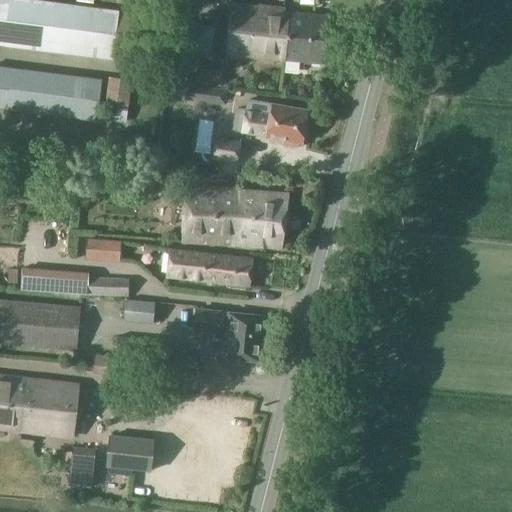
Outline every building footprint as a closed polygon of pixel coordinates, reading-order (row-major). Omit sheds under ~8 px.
[(0,0),(0,44),(112,59),(118,12),(23,0),(0,0)] [(284,10),(231,5),(226,56),(323,64),(328,16),(284,12),(284,10)] [(0,108),(97,121),(102,81),(0,67),(0,108)] [(209,89),(185,86),(183,100),(207,103),(209,89)] [(237,109),(233,130),(266,136),(266,137),(285,141),(299,143),(300,143),(301,140),(304,138),(305,131),(303,129),(306,110),(248,100),(246,110),(237,109)] [(224,146),(216,145),(213,158),(237,162),(240,143),(225,140),(224,146)] [(184,244),(282,250),(289,195),(240,192),(240,191),(186,190),(184,244)] [(85,260),(119,262),(121,241),(86,239),(85,260)] [(168,277),(220,284),(250,287),(253,260),(223,257),(171,251),(168,277)] [(22,288),(88,294),(90,278),(89,278),(89,276),(23,270),(22,288)] [(0,343),(75,351),(79,307),(0,299),(0,343)] [(265,318),(197,311),(194,332),(227,336),(224,360),(260,364),(265,318)] [(160,341),(116,336),(114,357),(158,361),(160,341)] [(196,369),(197,357),(167,353),(165,365),(196,369)] [(0,428),(72,437),(78,385),(0,375),(0,428)] [(106,465),(147,470),(151,442),(109,437),(106,465)] [(71,486),(92,488),(96,451),(74,449),(73,453),(74,453),(71,486)]
